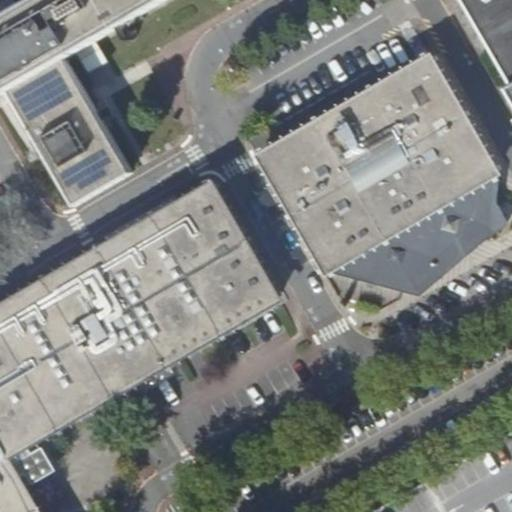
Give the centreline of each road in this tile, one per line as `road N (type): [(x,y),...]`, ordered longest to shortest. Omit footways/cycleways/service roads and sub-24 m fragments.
road 1 (unclassified): [(221,142),(354,371)]
road 2 (unclassified): [(354,371),(150,492),(144,511)]
road 3 (unclassified): [(0,270),(221,142)]
road 4 (unclassified): [(221,142),(203,92),(205,62),(221,40),(291,0)]
road 5 (unclassified): [(511,281),(354,371)]
road 6 (unclassified): [(511,149),(422,0)]
